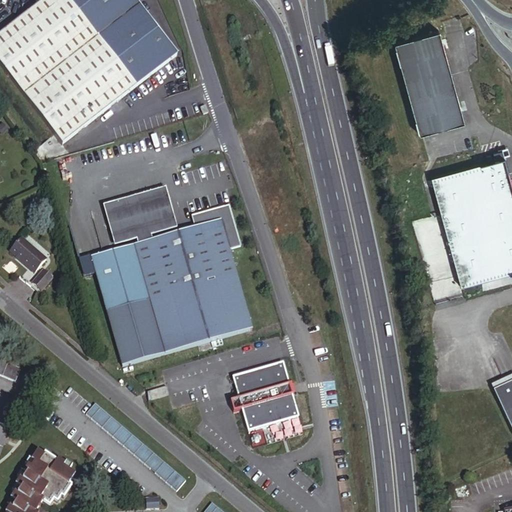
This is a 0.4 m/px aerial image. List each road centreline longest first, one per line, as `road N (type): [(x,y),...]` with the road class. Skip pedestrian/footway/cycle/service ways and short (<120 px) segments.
road 1 (primary): [(406,511),(375,282),(315,0)]
road 2 (primary): [(316,106),(374,385),(387,511)]
road 3 (residential): [(186,0),(293,322)]
road 4 (residential): [(0,294),(252,511)]
road 5 (primary): [(260,0),(316,106)]
